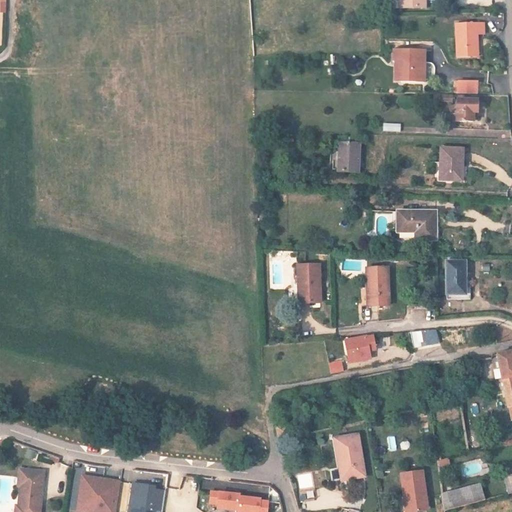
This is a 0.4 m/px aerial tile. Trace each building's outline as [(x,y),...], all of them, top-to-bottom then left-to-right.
[(478,56),(477,34),(484,33),(484,23),(456,24),(458,57),(478,56)] [(396,49),(396,58),(405,58),(404,82),(424,82),(425,50),(396,49)] [(405,58),(396,58),(396,82),(404,82),(405,58)] [(457,93),(477,92),(477,83),(457,83),(457,93)] [(441,95),(441,102),(452,102),(452,94),(441,95)] [(477,99),(457,98),(457,111),(451,111),(451,117),(477,118),(477,99)] [(382,131),(400,131),(401,123),(383,122),(382,131)] [(332,146),(331,164),(339,164),(338,172),(359,173),(361,143),(340,143),(340,146),(332,146)] [(462,179),(463,148),(442,147),(441,179),(462,179)] [(418,230),(418,238),(436,238),(436,211),(399,211),(399,230),(418,230)] [(447,261),(447,294),(465,294),(466,261),(447,261)] [(322,302),(320,264),(298,265),(299,284),(302,284),(303,303),(322,302)] [(390,304),(389,267),(366,267),(367,286),(370,286),(371,305),(390,304)] [(372,336),(366,337),(366,336),(345,340),(349,362),(370,358),(368,350),(375,349),(372,336)] [(511,358),(503,361),(509,387),(511,410),(511,409),(511,358)] [(343,362),(331,365),(332,373),(345,370),(343,362)] [(471,415),(486,413),(485,403),(469,405),(471,415)] [(286,425),(274,428),(277,442),(289,439),(286,425)] [(333,444),(335,464),(341,463),(343,485),(363,483),(358,440),(333,444)] [(448,458),(437,460),(439,469),(450,467),(448,458)] [(41,511),(45,475),(20,473),(19,488),(21,491),(19,511),(41,511)] [(300,474),(302,486),(311,485),(310,473),(300,474)] [(406,477),(408,497),(412,497),(413,511),(425,511),(431,511),(427,475),(406,477)] [(116,511),(121,484),(82,479),(79,501),(81,502),(81,505),(79,505),(77,511),(116,511)] [(148,488),(131,486),(128,511),(161,511),(164,492),(153,491),(148,491),(148,488)] [(486,488),(449,497),(451,510),(451,511),(461,511),(491,504),(486,488)] [(300,500),(315,498),(313,489),(298,492),(300,500)] [(241,500),(213,496),(211,508),(219,509),(218,511),(239,511),(241,502),(241,500)] [(268,511),(270,506),(241,502),(239,511),(268,511)]
